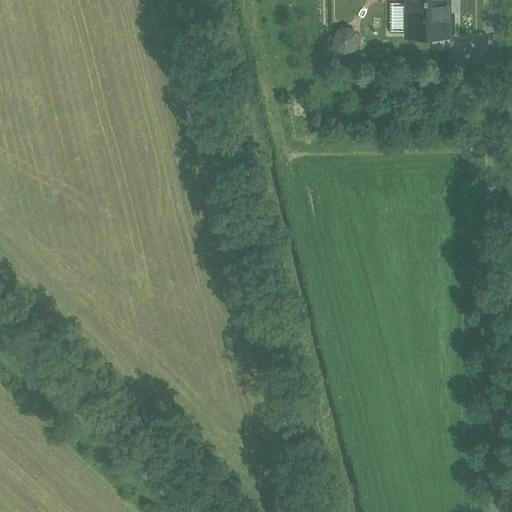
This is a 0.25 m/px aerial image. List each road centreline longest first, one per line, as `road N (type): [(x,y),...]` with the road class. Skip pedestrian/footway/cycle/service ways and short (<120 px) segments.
road 1 (unclassified): [(490,0),(496,511)]
road 2 (unclassified): [(181,511),(0,349)]
